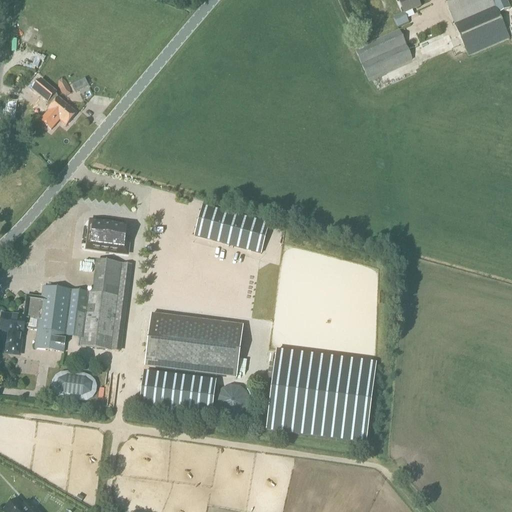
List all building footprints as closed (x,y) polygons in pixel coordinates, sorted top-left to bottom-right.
[(399,0),(400,1),(399,1),(404,14),(420,7),(417,0),(399,0)] [(466,53),(508,35),(498,14),(510,8),(506,0),(445,0),(444,1),(466,53)] [(368,80),(413,60),(400,30),(355,51),(368,80)] [(59,87),(60,89),(62,94),(66,97),(70,95),(70,90),(66,83),(62,80),(58,82),(59,87)] [(49,111),(40,121),(51,131),(60,120),(66,126),(76,114),(59,99),(56,102),(52,99),(57,94),(41,81),(33,91),(52,107),(49,111)] [(80,92),(81,92),(77,84),(72,86),(74,91),(76,94),(80,92)] [(2,102),(2,113),(14,113),(13,101),(2,102)] [(83,117),(92,118),(93,109),(84,108),(83,117)] [(14,121),(11,120),(4,119),(1,133),(3,134),(2,138),(6,139),(7,134),(11,135),(14,121)] [(69,145),(72,141),(58,129),(55,134),(69,145)] [(220,211),(211,246),(259,260),(269,224),(220,211)] [(87,250),(127,255),(130,233),(123,233),(124,225),(91,220),(87,250)] [(95,294),(87,293),(81,339),(80,347),(111,351),(119,352),(130,265),(99,261),(95,294)] [(66,337),(72,291),(43,287),(41,299),(37,331),(34,350),(64,354),(66,337)] [(81,339),(87,293),(72,291),(66,337),(81,339)] [(28,330),(37,331),(41,299),(28,297),(25,318),(3,315),(1,331),(9,332),(7,347),(21,349),(22,335),(23,335),(24,325),(28,325),(28,330)] [(237,378),(243,326),(152,315),(145,367),(237,378)] [(377,363),(276,350),(266,432),(367,445),(377,363)] [(217,380),(143,371),(139,408),(213,417),(217,380)] [(67,373),(61,374),(56,377),(53,382),(52,388),(54,393),(58,397),(64,399),(81,402),(87,401),(92,398),(95,393),(96,387),(94,382),(90,378),(85,376),(67,373)] [(39,511),(29,501),(23,507),(16,500),(9,507),(8,506),(3,511),(4,511),(3,511),(39,511)]
